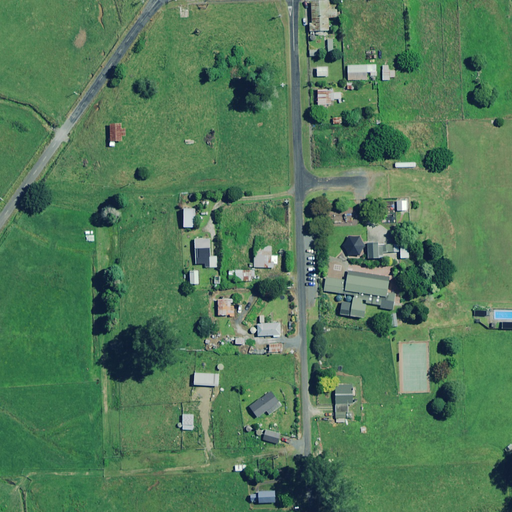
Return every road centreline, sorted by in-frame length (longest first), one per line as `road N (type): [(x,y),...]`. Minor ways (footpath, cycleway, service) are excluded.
road 1 (tertiary): [(0,217),(158,0)]
road 2 (residential): [(295,184),(304,449)]
road 3 (residential): [(98,206),(107,469)]
road 4 (residential): [(107,469),(304,449)]
road 5 (residential): [(293,0),(295,184)]
